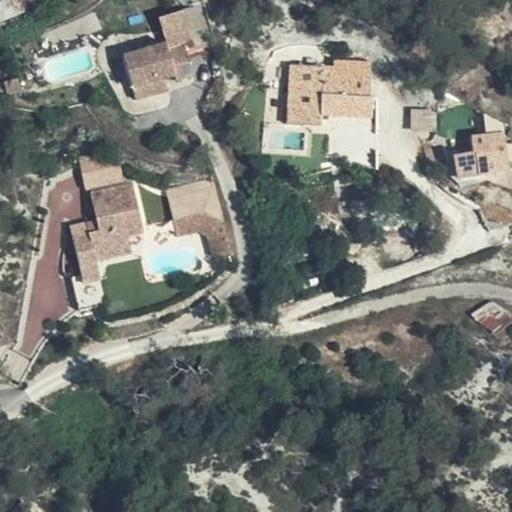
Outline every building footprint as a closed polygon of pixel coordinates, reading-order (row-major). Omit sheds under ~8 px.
[(0,23),(23,14),(17,0),(7,0),(0,3),(0,23)] [(267,108),(289,109),(291,67),(292,45),(269,44),(267,108)] [(116,59),(126,91),(157,81),(168,78),(169,83),(186,77),(177,48),(162,53),(160,46),(116,59)] [(291,67),(289,109),(288,126),(322,127),(323,117),(370,120),(371,99),(367,98),(368,64),(335,62),(334,70),(291,67)] [(157,81),(126,91),(130,102),(161,93),(157,81)] [(483,139),(502,137),(501,128),(483,129),(483,139)] [(474,156),(475,175),(506,172),(502,137),(483,139),(472,140),(474,156)] [(460,176),(475,175),(474,156),(459,157),(460,176)] [(95,220),(84,222),(86,232),(77,234),(69,235),(77,276),(69,278),(75,312),(101,306),(93,261),(127,254),(125,236),(139,233),(129,185),(90,194),(95,220)] [(201,228),(204,245),(206,237),(208,232),(212,227),(219,222),(216,207),(203,200),(169,207),(172,225),(191,223),(201,228)] [(86,232),(84,222),(76,223),(77,234),(86,232)] [(204,245),(223,241),(219,222),(212,227),(208,232),(206,237),(204,245)] [(511,324),(511,320),(491,305),(475,317),(498,336),(511,324)]
